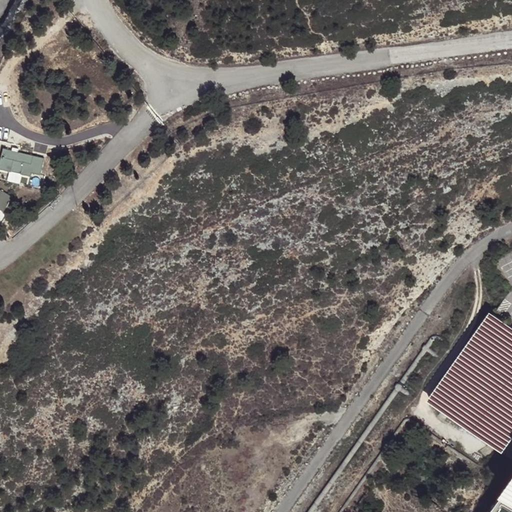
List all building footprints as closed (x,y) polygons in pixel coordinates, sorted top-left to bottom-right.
[(43,159),(2,147),(0,152),(0,168),(7,171),(4,180),(23,185),(26,176),(32,178),(38,178),(43,159)] [(11,197),(0,190),(0,212),(2,214),(11,197)] [(511,326),(488,310),(428,396),(503,449),(511,435),(511,326)] [(511,435),(503,449),(511,455),(511,435)] [(511,511),(511,496),(508,494),(494,511),(511,511)]
